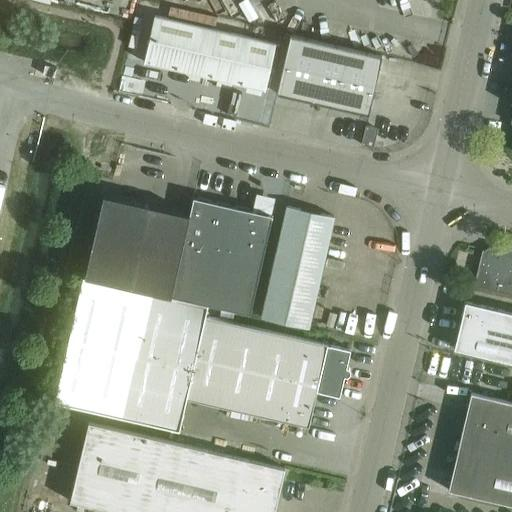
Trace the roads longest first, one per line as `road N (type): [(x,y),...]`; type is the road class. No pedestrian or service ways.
road 1 (unclassified): [(439,191),(48,100)]
road 2 (unclassified): [(365,511),(439,191)]
road 3 (unclassified): [(439,191),(483,0)]
